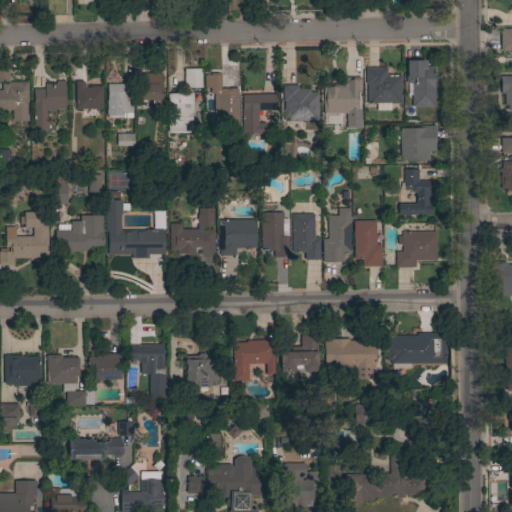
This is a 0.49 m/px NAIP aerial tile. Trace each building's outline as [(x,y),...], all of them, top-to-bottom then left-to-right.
[(499,29),(511,28),(511,51),(500,51),(499,29)] [(434,107),(411,107),(411,83),(405,83),(405,61),(425,60),(425,67),(433,67),(434,107)] [(0,82),(0,68),(8,68),(8,82),(0,82)] [(400,103),(367,104),(367,84),(365,84),(365,68),(386,68),(386,75),(400,75),(400,103)] [(201,88),(183,88),(183,69),(201,69),(201,88)] [(160,101),(138,100),(139,72),(161,73),(160,101)] [(220,88),(204,88),(204,75),(211,75),(211,73),(219,73),(219,75),(220,75),(220,88)] [(511,76),(511,109),(507,109),(507,105),(504,105),(504,94),(501,94),(501,91),(499,91),(499,76),(511,76)] [(322,114),(322,85),(343,85),(343,78),(360,78),(360,93),(357,93),(357,99),(355,114),(322,114)] [(64,108),(46,108),(46,114),(36,114),(36,109),(32,109),(32,89),(44,89),(44,84),(55,84),(55,81),(64,81),(64,108)] [(74,81),(83,81),(83,85),(86,85),(86,87),(92,87),(92,86),(101,86),(102,109),(75,109),(74,81)] [(27,121),(11,121),(11,110),(0,110),(0,90),(1,90),(1,84),(7,84),(7,82),(27,82),(27,121)] [(106,118),(106,84),(123,84),(123,82),(131,82),(132,118),(106,118)] [(317,121),(283,121),(283,101),(282,101),(282,85),(297,85),(297,89),(310,89),(310,92),(317,92),(317,121)] [(238,140),(228,140),(228,130),(214,130),(214,113),(213,113),(213,93),(225,93),(225,89),(237,88),(237,93),(238,93),(238,140)] [(191,123),(189,123),(189,134),(166,133),(167,93),(191,94),(191,123)] [(276,94),(276,110),(257,111),(257,123),(265,123),(265,134),(241,134),(241,109),(241,95),(276,94)] [(399,128),(420,128),(420,126),(434,126),(435,151),(428,151),(428,160),(399,160),(399,128)] [(133,134),(133,146),(115,146),(116,134),(133,134)] [(511,153),(500,153),(500,138),(511,138),(511,153)] [(9,168),(0,168),(0,149),(9,149),(9,168)] [(511,191),(505,191),(505,189),(500,189),(500,169),(501,169),(501,161),(511,161),(511,169),(510,169),(510,173),(511,173),(511,191)] [(417,181),(430,181),(430,215),(397,214),(397,204),(415,204),(415,192),(411,192),(411,190),(403,189),(403,182),(402,182),(402,170),(417,170),(417,181)] [(66,205),(48,204),(49,183),(54,183),(54,175),(64,175),(63,183),(66,183),(66,205)] [(87,175),(101,175),(100,193),(86,193),(87,175)] [(121,215),(120,215),(120,231),(145,231),(145,230),(163,229),(164,254),(147,254),(148,258),(131,259),(131,254),(107,255),(107,232),(105,232),(105,201),(121,201),(121,215)] [(169,224),(180,224),(180,229),(196,229),(196,215),(198,215),(198,208),(212,208),(213,226),(202,226),(202,230),(213,230),(213,253),(200,253),(199,247),(194,247),(194,254),(177,254),(177,251),(169,251),(169,224)] [(349,254),(341,254),(341,262),(321,262),(321,239),(326,239),(326,216),(337,216),(337,208),(349,208),(349,254)] [(153,211),(163,211),(163,216),(166,216),(166,222),(164,222),(164,228),(153,229),(153,211)] [(18,227),(17,236),(32,236),(32,228),(24,228),(24,224),(20,224),(20,217),(23,217),(23,212),(47,212),(46,258),(13,258),(13,266),(0,266),(0,252),(8,252),(8,247),(4,247),(4,227),(18,227)] [(260,213),(282,213),(282,219),(286,219),(286,236),(287,236),(287,257),(273,257),(273,251),(260,251),(260,213)] [(290,214),(313,214),(313,237),(318,237),(319,260),(304,260),(303,252),(291,253),(290,214)] [(103,246),(87,246),(87,250),(84,250),(84,252),(65,252),(65,248),(54,248),(54,231),(57,231),(57,224),(70,224),(70,221),(79,221),(79,216),(103,216),(103,246)] [(256,220),(256,248),(235,248),(235,255),(219,255),(218,220),(256,220)] [(353,221),(374,221),(375,244),(380,244),(380,266),(361,266),(361,259),(353,259),(353,221)] [(435,232),(435,260),(414,260),(414,267),(394,267),(394,252),(401,252),(401,244),(396,244),(396,236),(401,236),(401,232),(435,232)] [(511,287),(510,287),(510,296),(490,296),(490,265),(511,265),(511,287)] [(390,364),(390,360),(385,360),(385,336),(416,336),(416,333),(445,333),(445,363),(390,364)] [(302,372),(302,365),(294,365),(294,372),(279,373),(279,352),(287,352),(287,347),(300,346),(299,336),(316,335),(317,372),(302,372)] [(324,369),(323,341),(330,341),(330,339),(348,339),(348,341),(373,340),(374,368),(370,368),(371,379),(356,380),(355,368),(324,369)] [(247,380),(232,381),(232,343),(245,342),(245,340),(273,340),(273,373),(265,373),(265,364),(247,364),(247,380)] [(163,345),(163,369),(164,369),(164,398),(148,398),(148,374),(140,374),(140,362),(138,362),(138,360),(129,360),(129,345),(141,346),(141,345),(163,345)] [(511,391),(505,392),(505,368),(503,368),(503,348),(511,348),(511,391)] [(99,380),(99,383),(92,383),(92,379),(93,379),(93,369),(87,369),(87,357),(96,357),(96,354),(120,354),(121,380),(99,380)] [(3,356),(22,355),(22,357),(38,356),(39,385),(12,386),(12,384),(3,384),(3,356)] [(78,376),(75,376),(75,383),(73,383),(73,391),(83,391),(83,406),(65,406),(65,391),(62,391),(62,383),(46,384),(45,355),(61,355),(61,358),(78,358),(78,376)] [(208,386),(208,387),(184,387),(185,356),(215,356),(215,386),(208,386)] [(183,383),(182,400),(166,399),(167,383),(183,383)] [(83,389),(92,390),(92,404),(83,404),(83,389)] [(423,414),(428,414),(428,425),(417,424),(417,420),(401,419),(402,401),(418,403),(419,401),(423,401),(423,414)] [(18,419),(15,419),(15,428),(9,428),(9,432),(1,432),(1,419),(0,419),(0,403),(18,403),(18,419)] [(28,404),(41,403),(41,417),(28,417),(28,404)] [(384,404),(384,424),(370,424),(370,428),(354,429),(353,404),(384,404)] [(254,418),(265,419),(265,407),(254,407),(254,418)] [(336,421),(320,423),(318,410),(334,407),(336,421)] [(117,422),(133,422),(133,436),(117,436),(117,422)] [(219,447),(201,447),(201,434),(219,434),(219,447)] [(103,455),(103,459),(67,459),(67,440),(85,440),(85,442),(86,440),(91,440),(94,443),(102,443),(102,442),(108,442),(108,438),(120,438),(120,447),(122,447),(122,454),(121,454),(118,457),(114,457),(112,455),(103,455)] [(389,474),(389,454),(411,454),(411,475),(421,475),(421,494),(403,494),(403,498),(373,498),(373,501),(344,501),(344,474),(389,474)] [(249,465),(261,465),(260,474),(259,474),(258,492),(259,492),(259,496),(250,496),(249,509),(255,509),(255,511),(225,511),(226,511),(227,510),(229,509),(227,507),(225,505),(224,502),(226,499),(228,497),(218,497),(218,494),(185,493),(186,477),(205,477),(205,464),(229,464),(232,466),(233,459),(235,457),(238,456),(243,456),(247,458),(250,459),(249,465)] [(305,463),(305,477),(301,477),(301,480),(304,480),(304,479),(307,479),(307,471),(317,471),(317,480),(312,480),(312,507),(287,507),(287,502),(285,502),(285,477),(283,477),(283,476),(282,473),(281,467),(283,465),(283,463),(305,463)] [(339,485),(327,485),(326,465),(339,465),(339,485)] [(127,486),(118,476),(129,467),(137,477),(127,486)] [(140,492),(139,479),(161,479),(161,508),(146,508),(146,511),(120,511),(119,492),(140,492)] [(35,481),(35,496),(31,496),(31,506),(28,506),(28,511),(0,511),(0,493),(13,493),(13,481),(35,481)] [(74,488),(74,499),(87,498),(87,511),(49,511),(49,496),(48,496),(48,488),(74,488)]
